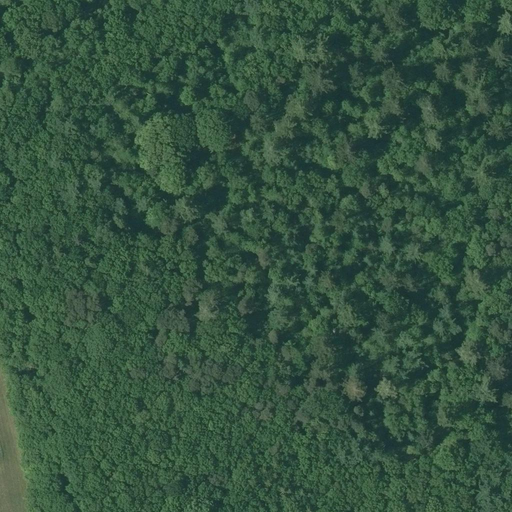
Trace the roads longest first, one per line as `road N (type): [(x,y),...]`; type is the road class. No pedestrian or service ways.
road 1 (track): [(76,511),(32,353),(11,181),(0,159)]
road 2 (track): [(105,0),(0,65)]
